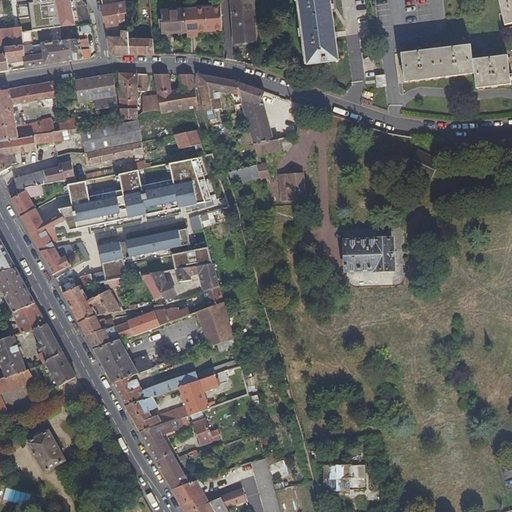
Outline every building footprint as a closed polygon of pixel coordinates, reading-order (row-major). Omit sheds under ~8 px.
[(31,3),(33,30),(40,29),(61,28),(65,27),(75,26),(76,26),(71,0),(35,0),(35,3),(31,3)] [(111,0),(101,0),(104,12),(106,26),(125,25),(124,3),(112,5),(111,0)] [(230,0),(233,42),(255,41),(252,0),(230,0)] [(299,0),(307,65),(338,60),(332,9),(336,8),(334,0),(299,0)] [(511,0),(500,0),(506,25),(511,23),(511,0)] [(185,30),(184,10),(184,7),(160,9),(160,31),(185,30)] [(219,8),(184,10),(185,30),(185,38),(196,37),(195,31),(221,30),(219,8)] [(75,26),(65,27),(61,28),(62,42),(76,40),(75,26)] [(24,44),(22,28),(0,30),(0,48),(9,47),(24,44)] [(35,55),(45,54),(43,45),(42,39),(40,29),(33,30),(34,43),(35,55)] [(127,54),(126,40),(126,34),(121,34),(121,39),(108,39),(110,50),(113,54),(120,54),(127,54)] [(62,42),(43,45),(45,54),(47,65),(76,60),(92,58),(89,45),(81,46),(80,40),(76,40),(62,42)] [(151,41),(126,40),(127,54),(137,55),(152,55),(151,41)] [(35,55),(34,43),(24,44),(25,56),(35,55)] [(9,47),(11,59),(12,63),(26,61),(25,56),(24,44),(9,47)] [(474,60),(472,44),(402,53),(406,82),(475,74),(477,88),(511,85),(511,81),(511,77),(511,78),(510,66),(511,65),(511,62),(511,58),(509,58),(508,56),(474,60)] [(0,72),(1,72),(8,71),(6,60),(11,59),(9,47),(0,48),(0,72)] [(25,56),(26,61),(27,68),(32,67),(47,65),(45,54),(35,55),(25,56)] [(118,74),(121,118),(136,118),(136,113),(136,91),(136,74),(134,74),(126,74),(118,74)] [(136,74),(136,91),(145,91),(146,74),(136,74)] [(97,110),(118,107),(113,75),(85,79),(75,81),(74,80),(79,102),(95,100),(97,110)] [(142,96),(142,109),(160,108),(160,111),(194,109),(198,108),(193,76),(180,75),(182,90),(171,92),(169,75),(162,75),(154,75),(158,96),(142,96)] [(239,96),(244,110),(245,115),(255,145),(273,142),(262,107),(260,103),(264,91),(237,82),(220,79),(197,75),(204,112),(205,112),(208,121),(217,119),(215,110),(222,109),(219,92),(239,96)] [(376,88),(385,88),(384,77),(375,78),(376,88)] [(52,82),(54,94),(61,93),(60,81),(52,82)] [(52,82),(27,87),(30,102),(55,98),(54,94),(52,82)] [(59,127),(53,128),(52,122),(25,125),(24,118),(20,118),(18,112),(12,112),(10,105),(30,102),(27,87),(0,91),(0,141),(60,132),(59,127)] [(86,150),(141,141),(136,120),(119,123),(82,128),(86,150)] [(79,129),(78,121),(59,123),(59,127),(60,132),(65,131),(79,129)] [(36,143),(54,141),(66,139),(65,131),(60,132),(0,141),(0,173),(12,168),(12,166),(17,164),(12,154),(36,151),(36,143)] [(175,135),(180,150),(182,149),(201,145),(196,131),(175,135)] [(86,150),(84,150),(86,161),(89,161),(142,152),(142,151),(141,146),(141,141),(86,150)] [(278,141),(255,145),(258,155),(280,150),(278,141)] [(411,170),(433,182),(443,164),(421,152),(411,170)] [(53,275),(71,266),(67,256),(61,258),(56,249),(52,243),(58,242),(54,228),(66,223),(71,233),(199,204),(212,201),(198,159),(169,164),(173,180),(141,187),(138,170),(130,172),(119,174),(122,190),(88,197),(85,181),(79,182),(75,183),(68,184),(72,205),(58,208),(62,215),(43,224),(36,208),(21,216),(25,225),(36,245),(41,253),(48,265),(53,275)] [(59,165),(59,167),(63,181),(63,185),(68,184),(75,183),(72,162),(59,165)] [(145,164),(144,162),(129,164),(130,172),(138,170),(150,168),(149,163),(145,164)] [(122,168),(118,168),(100,172),(99,171),(86,173),(87,180),(119,174),(130,172),(129,164),(122,166),(122,167),(122,168)] [(261,165),(237,172),(229,174),(234,186),(258,178),(269,177),(265,164),(261,165)] [(41,186),(63,181),(59,167),(42,172),(15,180),(19,194),(26,193),(25,189),(41,186)] [(283,202),(304,201),(301,174),(280,176),(283,202)] [(21,216),(36,208),(33,204),(29,198),(43,195),(41,186),(25,189),(26,193),(19,194),(11,199),(16,208),(21,216)] [(201,214),(204,227),(217,224),(214,211),(201,214)] [(199,216),(190,219),(193,230),(202,228),(199,216)] [(185,229),(125,242),(129,258),(142,255),(171,249),(177,248),(184,246),(190,245),(185,229)] [(375,242),(345,243),(346,271),(375,270),(376,271),(393,270),(392,240),(375,241),(375,242)] [(0,273),(15,268),(5,251),(0,242),(0,241),(0,273)] [(177,248),(171,249),(172,255),(200,250),(200,249),(198,243),(190,245),(184,246),(185,250),(177,251),(177,248)] [(83,244),(78,245),(87,262),(91,260),(83,244)] [(89,277),(92,291),(105,288),(115,286),(127,283),(123,264),(119,246),(119,244),(97,249),(102,274),(89,277)] [(122,245),(119,246),(123,264),(143,259),(142,255),(129,258),(125,259),(122,245)] [(70,246),(56,249),(61,258),(67,256),(73,253),(70,246)] [(200,250),(172,255),(176,273),(177,272),(212,265),(208,247),(200,249),(200,250)] [(192,279),(200,277),(205,294),(219,290),(212,265),(177,272),(180,285),(192,283),(192,279)] [(0,290),(12,312),(35,304),(24,284),(15,268),(0,273),(0,290)] [(150,278),(164,303),(167,301),(170,300),(174,299),(176,297),(171,286),(166,287),(163,275),(150,278)] [(96,318),(121,314),(112,299),(88,301),(81,286),(63,293),(70,305),(80,323),(96,318)] [(115,286),(105,288),(107,294),(117,292),(115,286)] [(223,304),(219,290),(205,294),(207,305),(203,306),(188,310),(189,316),(197,313),(223,304)] [(12,312),(20,334),(32,330),(47,324),(40,312),(35,304),(12,312)] [(233,340),(223,304),(197,313),(210,348),(233,340)] [(159,313),(161,320),(158,322),(159,326),(189,316),(188,310),(179,312),(179,309),(176,309),(176,310),(166,312),(159,313)] [(156,316),(129,324),(133,336),(159,326),(158,322),(156,316)] [(87,336),(114,328),(111,321),(105,322),(98,322),(98,320),(96,318),(80,323),(81,325),(83,329),(87,336)] [(39,353),(36,354),(40,363),(44,362),(62,353),(55,339),(47,324),(32,330),(39,343),(35,345),(39,353)] [(119,341),(133,336),(129,324),(114,328),(116,335),(119,341)] [(112,344),(109,337),(116,335),(114,328),(87,336),(91,343),(94,350),(112,344)] [(13,336),(0,340),(0,367),(4,377),(26,368),(13,336)] [(102,363),(113,383),(135,375),(149,370),(150,369),(145,356),(130,361),(119,341),(112,344),(94,350),(102,363)] [(44,362),(57,385),(58,387),(76,377),(69,364),(62,353),(44,362)] [(0,400),(0,394),(34,380),(28,368),(26,368),(4,377),(0,378),(0,421),(8,417),(0,400)] [(249,397),(241,368),(228,373),(237,401),(249,397)] [(152,398),(156,397),(153,387),(141,392),(138,387),(140,384),(135,375),(113,383),(119,394),(126,407),(152,398)] [(190,385),(188,377),(177,380),(180,389),(190,385)] [(217,384),(217,382),(215,377),(190,385),(180,389),(187,407),(190,416),(192,416),(201,413),(209,410),(206,403),(205,398),(203,393),(213,390),(212,386),(217,384)] [(160,395),(174,391),(170,381),(156,386),(160,395)] [(185,418),(190,416),(187,407),(153,418),(149,412),(157,408),(152,398),(126,407),(133,420),(140,433),(182,419),(185,418)] [(209,410),(215,408),(213,401),(206,403),(209,410)] [(195,424),(204,421),(201,413),(192,416),(195,424)] [(180,430),(180,433),(181,434),(190,430),(185,418),(182,419),(185,428),(180,430)] [(157,463),(172,454),(162,437),(180,430),(185,428),(182,419),(140,433),(157,462),(157,463)] [(205,420),(204,421),(195,424),(193,425),(202,447),(221,440),(218,432),(210,434),(205,420)] [(43,472),(64,460),(47,430),(39,435),(38,432),(33,435),(34,438),(26,442),(43,472)] [(366,440),(367,450),(380,448),(379,438),(366,440)] [(189,484),(180,469),(173,455),(172,454),(157,463),(172,490),(189,484)] [(266,458),(252,463),(265,511),(280,511),(275,492),(266,458)] [(366,491),(365,466),(325,467),(325,492),(328,492),(366,491)] [(210,477),(211,482),(212,482),(223,479),(221,473),(210,477)] [(184,511),(193,511),(210,504),(201,488),(204,487),(201,480),(189,484),(172,490),(179,503),(184,511)] [(6,487),(3,499),(28,507),(32,495),(6,487)] [(223,498),(228,510),(246,504),(242,492),(223,498)] [(223,498),(210,504),(193,511),(229,511),(228,510),(223,498)]
